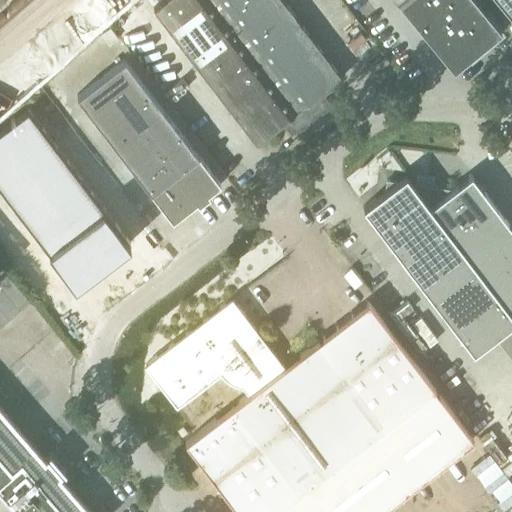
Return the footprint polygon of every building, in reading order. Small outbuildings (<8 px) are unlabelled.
[(155,0),(152,2),(255,137),(281,118),(291,131),(331,101),(320,88),(340,72),(285,0),(155,0)] [(400,0),(453,65),(467,54),(470,58),(504,30),(479,0),(400,0)] [(511,0),(500,0),(511,14),(511,0)] [(198,203),(208,196),(206,193),(220,182),(198,154),(125,58),(109,70),(77,94),(150,190),(172,219),(197,200),(198,203)] [(27,108),(0,128),(0,188),(74,285),(130,242),(27,108)] [(425,286),(428,284),(425,280),(464,250),(410,179),(403,170),(394,177),(385,176),(384,185),(374,192),(361,202),(425,286)] [(443,184),(410,179),(464,250),(511,313),(511,225),(470,170),(446,187),(443,184)] [(428,284),(425,286),(471,347),(511,315),(511,313),(464,250),(425,280),(428,284)] [(0,277),(0,286),(19,309),(30,299),(6,272),(0,277)] [(19,309),(0,286),(0,307),(9,318),(19,309)] [(283,366),(231,298),(145,363),(144,364),(176,406),(220,371),(221,373),(222,375),(223,376),(225,378),(226,379),(228,380),(230,382),(231,382),(233,383),(235,384),(237,384),(239,385),(242,385),(249,393),(185,441),(196,455),(239,511),(376,511),(473,439),(369,302),(283,366)] [(0,307),(0,325),(9,318),(0,307)] [(511,321),(473,351),(493,378),(511,363),(511,321)] [(511,363),(493,378),(511,403),(511,363)] [(91,511),(59,474),(62,472),(47,455),(44,458),(0,406),(0,490),(18,511),(91,511)]
